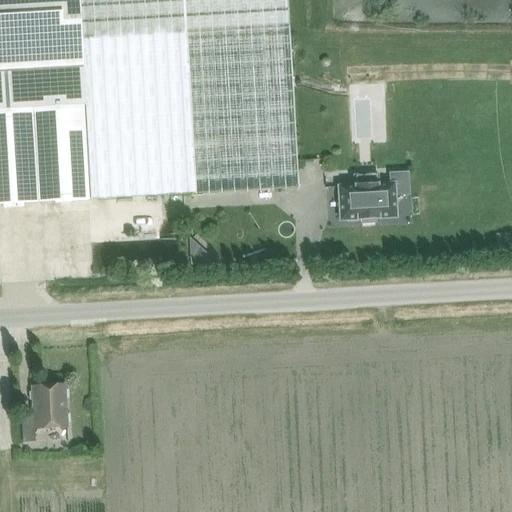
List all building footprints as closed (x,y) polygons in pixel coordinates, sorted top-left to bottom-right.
[(0,0),(0,205),(90,200),(82,46),(79,0),(0,0)] [(288,0),(79,0),(82,46),(185,40),(185,33),(290,27),(288,0)] [(185,40),(82,46),(90,200),(299,189),(290,27),(185,33),(185,40)] [(390,184),(338,187),(340,221),(396,218),(395,196),(409,195),(407,173),(389,174),(390,184)] [(21,419),(22,443),(35,442),(34,430),(67,428),(64,385),(32,387),(33,418),(21,419)]
